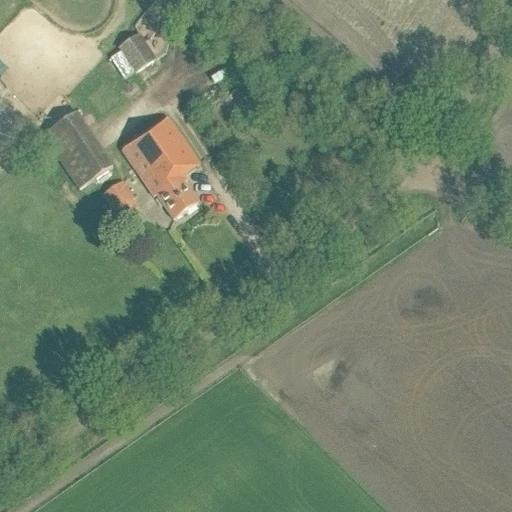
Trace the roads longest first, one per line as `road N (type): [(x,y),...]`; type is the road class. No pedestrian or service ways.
road 1 (unclassified): [(0,479),(300,270),(396,168)]
road 2 (track): [(396,168),(199,0)]
road 3 (unclassified): [(396,168),(431,145),(511,24)]
road 4 (unclassified): [(511,214),(396,168)]
